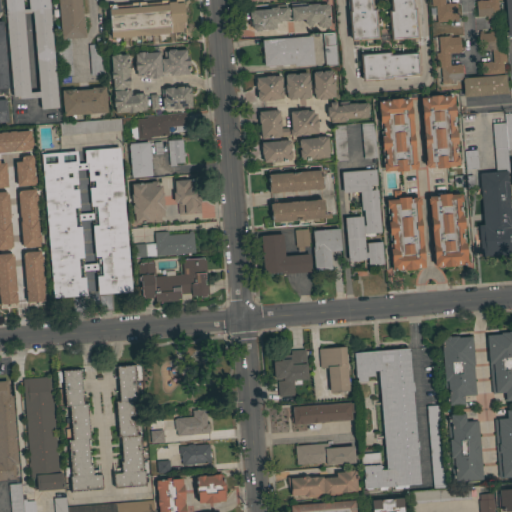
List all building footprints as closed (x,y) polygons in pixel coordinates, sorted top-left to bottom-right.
[(48,0),(57,108),(40,109),(39,97),(19,99),(19,96),(12,97),(4,0),(48,0)] [(79,0),(81,16),(83,16),(85,38),(70,39),(72,75),(59,76),(56,38),(60,37),(57,0),(79,0)] [(130,5),(130,3),(144,2),(145,3),(160,2),(160,0),(167,0),(167,2),(175,2),(174,0),(182,0),(184,32),(158,34),(158,36),(151,36),(151,35),(129,36),(129,38),(122,39),(122,37),(110,38),(108,5),(115,4),(115,6),(130,5)] [(371,0),(372,9),(375,9),(377,39),(350,41),(346,0),(371,0)] [(390,10),(389,0),(412,0),(413,8),(415,8),(417,38),(390,41),(387,10),(390,10)] [(434,0),(443,0),(444,4),(456,3),(458,20),(457,20),(457,22),(453,22),(453,20),(446,21),(447,22),(436,23),(434,0)] [(486,18),(486,16),(477,17),(475,1),(478,1),(478,0),(480,0),(480,1),(487,0),(496,0),(498,17),(486,18)] [(503,0),(511,0),(511,35),(507,36),(503,0)] [(327,6),(328,6),(329,13),(328,13),(329,26),(326,26),(326,28),(319,28),(319,27),(317,27),(316,23),(313,23),(310,26),(307,26),(304,24),(303,20),(301,20),(301,21),(291,22),(290,17),(287,17),(287,21),(280,21),(280,23),(275,24),(275,29),(271,29),(271,30),(266,31),(266,30),(260,30),(259,32),(255,32),(252,29),(252,27),(250,27),(250,19),(249,19),(248,12),(250,11),(249,10),(269,9),(269,6),(285,4),(286,8),(290,7),(290,4),(306,3),(306,6),(308,6),(308,5),(317,4),(317,5),(327,4),(327,6)] [(8,88),(6,88),(7,93),(0,93),(0,21),(2,21),(8,88)] [(461,80),(453,81),(453,83),(441,84),(439,67),(436,68),(435,59),(439,59),(437,37),(447,36),(447,35),(450,35),(450,37),(459,37),(460,52),(458,52),(458,53),(455,54),(455,53),(448,53),(450,65),(456,65),(455,64),(459,64),(459,65),(461,65),(462,76),(465,76),(465,77),(481,76),(480,63),(487,62),(487,61),(490,61),(490,62),(492,62),(491,50),(489,50),(489,51),(486,51),(486,50),(479,51),(478,34),(479,34),(478,31),(482,31),(482,33),(489,33),(489,32),(499,31),(501,48),(504,47),(505,56),(501,56),(503,75),(504,75),(506,94),(463,97),(461,80)] [(331,35),(331,33),(334,32),(337,65),(324,66),(322,35),(331,35)] [(313,65),(293,66),(293,64),(287,65),(287,66),(281,67),(281,65),(273,66),(273,67),(267,68),(267,66),(264,66),(261,40),(311,36),(313,65)] [(90,76),(88,45),(95,44),(94,37),(100,37),(104,75),(90,76)] [(186,57),(188,57),(189,70),(188,70),(189,74),(169,76),(169,73),(161,73),(160,59),(164,58),(163,51),(167,51),(167,50),(175,49),(175,50),(185,50),(186,57)] [(389,51),(390,54),(416,52),(418,75),(417,75),(417,77),(361,81),(361,74),(362,74),(362,73),(360,73),(359,54),(389,51)] [(161,77),(157,77),(157,78),(150,78),(150,77),(146,78),(145,75),(136,76),(135,70),(134,70),(134,62),(135,61),(134,54),(137,54),(137,53),(144,52),(144,53),(159,52),(161,77)] [(113,56),(113,55),(119,54),(119,56),(127,55),(127,60),(128,60),(129,77),(128,77),(129,86),(128,86),(129,96),(133,95),(133,94),(141,93),(141,95),(145,94),(146,103),(144,103),(145,111),(133,112),(134,113),(126,113),(126,112),(115,113),(114,107),(113,107),(112,98),(113,98),(112,79),(111,79),(109,63),(110,63),(110,56),(113,56)] [(320,71),(320,73),(323,72),(322,71),(330,70),(330,72),(332,71),(333,80),(334,88),(333,88),(334,97),(330,98),(326,99),(318,100),(318,99),(314,100),(313,94),(312,94),(312,88),(313,88),(311,73),(313,73),(312,72),(320,71)] [(293,74),(293,75),(298,74),(298,73),(306,73),(307,73),(308,80),(309,80),(309,88),(308,88),(309,98),(305,98),(305,100),(298,100),(297,98),(295,98),(295,100),(287,100),(287,99),(286,99),(285,91),(284,91),(284,84),(284,76),(285,76),(285,74),(293,74)] [(265,77),(265,76),(272,75),(273,76),(279,76),(279,77),(281,77),(281,84),(280,84),(281,90),(282,90),(282,98),(282,99),(273,100),(273,101),(266,101),(266,100),(258,101),(258,100),(257,100),(256,92),(257,92),(257,90),(255,90),(254,82),(255,82),(255,78),(265,77)] [(179,108),(179,109),(172,109),(172,108),(162,109),(160,89),(165,89),(165,88),(172,87),(172,88),(173,88),(173,86),(189,85),(189,87),(190,87),(191,104),(190,104),(191,107),(179,108)] [(63,116),(61,90),(74,89),(74,91),(91,89),(91,88),(104,87),(107,113),(63,116)] [(455,122),(452,122),(453,125),(455,125),(457,149),(455,149),(455,153),(457,152),(458,165),(447,166),(447,168),(435,169),(435,168),(426,169),(425,166),(424,166),(424,161),(425,161),(420,98),(429,97),(429,96),(440,95),(440,96),(453,95),(455,122)] [(415,161),(416,161),(417,167),(415,167),(416,169),(406,170),(406,171),(394,172),(394,171),(383,172),(382,159),(385,159),(384,155),(382,155),(380,132),(382,131),(382,128),(379,128),(377,102),(389,101),(389,99),(401,98),(401,99),(410,99),(415,161)] [(367,105),(368,112),(367,112),(368,117),(365,118),(357,119),(357,118),(344,119),(345,122),(330,123),(330,120),(328,120),(328,117),(327,117),(326,107),(329,107),(329,103),(335,102),(336,106),(338,106),(338,102),(347,101),(348,104),(355,103),(355,104),(367,103),(367,105)] [(279,120),(280,120),(280,127),(279,127),(280,129),(290,128),(289,112),(290,112),(298,111),(298,110),(306,110),(306,111),(312,110),(312,114),(315,114),(316,119),(317,128),(316,128),(317,134),(308,134),(308,135),(301,136),(301,135),(299,135),(299,136),(292,137),(292,136),(278,137),(278,138),(261,139),(261,137),(260,137),(259,123),(258,123),(257,115),(258,115),(258,112),(274,110),(274,111),(278,110),(279,120)] [(187,131),(175,132),(174,126),(167,127),(168,135),(149,137),(150,139),(136,140),(136,139),(130,139),(129,125),(135,125),(135,119),(146,118),(146,117),(185,113),(187,131)] [(511,113),(506,114),(506,124),(493,125),(496,173),(507,173),(510,172),(509,150),(511,149),(511,113)] [(121,131),(60,136),(59,123),(120,118),(121,131)] [(373,122),(376,158),(363,159),(360,123),(373,122)] [(334,161),(331,125),(344,124),(347,160),(334,161)] [(0,135),(12,135),(12,136),(17,136),(16,134),(19,134),(20,135),(32,134),(34,152),(23,153),(23,152),(12,153),(12,151),(10,151),(10,149),(0,149),(0,135)] [(316,138),(315,137),(323,136),(323,137),(327,137),(328,153),(327,153),(328,157),(319,158),(319,159),(312,159),(311,159),(300,160),(300,158),(299,158),(298,150),(300,150),(300,148),(298,148),(298,141),(299,141),(299,139),(316,138)] [(181,139),(182,153),(184,153),(184,156),(183,156),(183,163),(175,163),(175,166),(169,166),(167,140),(181,139)] [(289,141),(290,141),(290,149),(289,149),(289,151),(291,151),(291,158),(290,158),(290,161),(279,162),(272,163),(272,162),(263,163),(262,158),(261,154),(260,147),(261,147),(260,143),(278,141),(278,140),(284,140),(284,141),(289,140),(289,141)] [(149,154),(150,154),(150,159),(151,175),(150,175),(150,176),(131,178),(131,176),(130,176),(128,146),(128,144),(147,142),(147,143),(148,143),(149,154)] [(165,155),(164,143),(152,143),(152,156),(165,155)] [(89,270),(84,271),(86,296),(52,298),(41,154),(76,151),(77,164),(80,164),(84,164),(83,150),(119,147),(131,292),(97,295),(95,270),(89,270)] [(478,169),(465,170),(463,151),(476,150),(478,169)] [(30,187),(29,159),(11,159),(12,187),(30,187)] [(22,217),(20,217),(20,213),(21,213),(21,203),(19,180),(17,180),(17,177),(18,177),(18,169),(36,167),(41,223),(22,225),(22,217)] [(325,174),(320,175),(322,189),(270,194),(270,192),(268,192),(267,185),(268,185),(267,175),(325,169),(325,174)] [(361,216),(362,226),(364,225),(363,210),(360,211),(359,192),(342,194),(340,172),(375,169),(376,186),(371,186),(371,190),(376,190),(380,233),(374,233),(374,237),(363,238),(364,253),(366,253),(366,243),(380,242),(382,264),(376,265),(376,264),(367,265),(367,258),(365,258),(365,259),(356,262),(347,260),(344,218),(361,216)] [(0,170),(2,170),(3,178),(4,178),(5,182),(3,182),(4,191),(3,192),(4,204),(5,204),(6,214),(7,214),(8,218),(6,218),(7,226),(0,226),(0,170)] [(511,232),(507,173),(496,173),(480,175),(483,227),(479,227),(481,259),(511,256),(511,232)] [(197,179),(198,185),(199,185),(200,202),(199,202),(200,213),(178,215),(177,202),(173,203),(172,193),(174,192),(173,181),(197,179)] [(161,193),(162,193),(162,196),(162,199),(163,199),(163,203),(162,203),(163,207),(164,210),(163,210),(163,217),(160,217),(160,222),(153,223),(153,222),(134,223),(134,221),(133,220),(132,215),(133,215),(133,213),(132,214),(131,205),(132,205),(132,203),(131,203),(130,194),(131,194),(131,193),(130,192),(130,188),(131,187),(131,184),(150,183),(150,182),(157,181),(157,186),(161,186),(161,193)] [(420,268),(420,269),(419,270),(417,270),(415,269),(403,270),(402,271),(399,272),(397,271),(397,270),(391,270),(389,244),(391,243),(391,240),(389,241),(387,217),(389,216),(389,213),(386,213),(385,200),(393,199),(392,191),(399,190),(400,198),(409,197),(409,198),(418,197),(418,199),(419,199),(420,205),(419,206),(424,268),(420,268)] [(14,191),(16,249),(34,249),(32,191),(14,191)] [(461,202),(461,207),(460,207),(460,210),(461,210),(462,216),(463,229),(463,234),(462,234),(462,238),(464,238),(464,243),(465,243),(466,264),(460,265),(460,266),(459,267),(457,267),(454,266),(443,267),(442,268),(439,268),(437,268),(437,267),(434,267),(429,204),(427,204),(427,198),(428,198),(428,197),(437,196),(437,195),(449,194),(449,195),(461,194),(461,202)] [(324,214),(330,213),(331,218),(324,219),(324,218),(271,223),(269,204),(322,199),(324,214)] [(308,246),(303,247),(303,251),(297,252),(296,247),(295,247),(293,230),(307,229),(308,246)] [(314,271),(312,247),(313,247),(312,230),(323,229),(323,230),(338,229),(340,250),(329,251),(331,270),(314,271)] [(189,254),(189,255),(187,255),(187,254),(155,256),(146,257),(133,258),(132,245),(144,244),(154,243),(153,233),(165,231),(165,232),(167,232),(168,235),(188,233),(188,231),(192,231),(192,233),(194,253),(189,254)] [(27,283),(25,283),(25,279),(27,279),(26,269),(27,269),(26,256),(25,256),(24,247),(22,247),(22,243),(24,243),(23,234),(41,233),(45,291),(28,292),(27,283)] [(284,256),(309,254),(310,272),(280,275),(280,273),(263,274),(260,236),(282,234),(284,256)] [(0,235),(8,235),(8,244),(10,244),(10,248),(9,248),(10,258),(8,258),(9,270),(10,270),(11,280),(13,280),(13,284),(12,284),(12,294),(0,294),(0,235)] [(38,303),(38,253),(20,253),(20,303),(38,303)] [(182,274),(181,262),(183,262),(183,260),(203,258),(203,260),(205,260),(208,295),(205,295),(205,297),(199,298),(199,296),(190,297),(190,294),(179,294),(180,299),(177,299),(177,301),(159,303),(159,301),(154,301),(154,298),(144,299),(144,297),(143,298),(142,296),(141,296),(140,289),(138,290),(138,287),(140,287),(139,281),(138,281),(137,270),(135,270),(135,265),(132,265),(132,260),(135,260),(135,265),(138,264),(138,263),(153,262),(155,277),(182,274)] [(511,400),(503,401),(503,393),(491,394),(486,336),(500,335),(500,333),(507,332),(511,331),(511,400)] [(476,395),(463,396),(464,404),(448,406),(448,402),(445,402),(440,338),(443,338),(443,337),(449,336),(449,337),(457,337),(471,336),(476,395)] [(348,391),(340,392),(340,393),(337,394),(337,393),(331,393),(331,392),(329,393),(326,368),(319,369),(318,349),(344,347),(348,391)] [(411,383),(412,383),(413,392),(411,392),(415,441),(416,441),(417,450),(416,450),(419,484),(406,485),(406,488),(393,489),(393,487),(385,487),(385,490),(378,490),(378,488),(363,489),(362,479),(363,479),(362,466),(361,466),(360,454),(378,453),(379,470),(385,469),(378,376),(365,377),(365,380),(357,381),(357,377),(354,377),(353,353),(408,348),(411,383)] [(307,380),(300,380),(300,385),(292,385),(293,396),(278,397),(276,381),(282,380),(282,378),(273,379),(271,360),(282,360),(282,355),(290,354),(290,351),(304,350),(307,380)] [(119,401),(116,367),(139,365),(141,379),(135,379),(137,409),(134,409),(136,425),(139,425),(140,437),(144,437),(145,446),(140,446),(143,471),(144,471),(145,486),(113,488),(112,473),(115,473),(115,469),(120,468),(119,461),(120,461),(119,455),(121,455),(119,437),(118,437),(114,401),(119,401)] [(69,477),(64,477),(64,468),(69,468),(67,440),(65,440),(64,429),(70,429),(69,406),(64,406),(62,382),(57,382),(56,372),(61,372),(61,371),(84,369),(84,381),(81,381),(82,397),(88,397),(89,410),(87,410),(89,439),(88,439),(89,446),(88,446),(89,458),(90,458),(91,465),(92,470),(98,470),(98,475),(101,474),(102,489),(70,491),(69,477)] [(29,467),(28,467),(27,463),(29,463),(22,379),(50,377),(58,474),(61,473),(63,489),(36,491),(36,489),(35,478),(30,478),(29,467)] [(17,464),(14,464),(15,479),(0,480),(0,381),(7,381),(8,396),(12,396),(17,464)] [(292,425),(292,422),(290,422),(290,417),(292,417),(291,407),(349,402),(349,403),(352,403),(352,413),(350,413),(351,420),(292,425)] [(439,405),(445,487),(432,488),(426,406),(439,405)] [(505,418),(505,410),(511,409),(511,477),(498,479),(493,419),(505,418)] [(176,437),(176,431),(174,431),(173,420),(175,420),(175,418),(192,417),(191,411),(204,410),(206,424),(208,424),(209,434),(176,437)] [(452,482),(446,416),(449,416),(449,415),(464,414),(465,422),(478,421),(482,480),(452,482)] [(163,443),(150,444),(149,431),(162,430),(163,443)] [(327,448),(353,446),(354,463),(325,466),(324,462),(296,465),(294,446),(327,443),(327,448)] [(181,465),(180,452),(178,452),(178,446),(208,444),(209,453),(210,454),(210,457),(210,458),(210,463),(181,465)] [(169,473),(156,473),(155,461),(168,461),(169,473)] [(321,476),(321,478),(335,477),(335,472),(342,472),(342,471),(352,470),(352,471),(354,471),(356,489),(355,489),(355,491),(350,491),(350,492),(340,493),(340,495),(305,498),(305,496),(303,496),(303,495),(290,496),(289,490),(287,490),(286,477),(301,476),(301,477),(302,477),(303,476),(304,476),(306,476),(307,477),(308,477),(321,476)] [(218,502),(218,503),(203,504),(203,503),(197,503),(197,501),(195,501),(195,495),(196,495),(196,493),(195,493),(195,488),(196,488),(195,477),(197,477),(197,476),(204,476),(204,477),(212,476),(212,475),(219,474),(219,475),(221,475),(222,485),(224,485),(225,499),(223,499),(223,501),(218,502)] [(182,485),(184,501),(183,501),(183,504),(184,504),(184,511),(157,511),(157,507),(156,507),(155,500),(156,500),(156,490),(155,490),(154,484),(155,484),(155,481),(165,480),(164,478),(171,478),(171,480),(181,479),(182,485)] [(10,511),(8,484),(21,483),(22,500),(25,499),(26,502),(34,501),(35,511),(53,511),(52,499),(65,497),(66,507),(151,500),(152,511),(10,511)] [(407,504),(406,492),(469,487),(470,499),(407,504)] [(511,510),(500,511),(498,491),(511,489),(511,510)] [(478,511),(477,501),(479,500),(478,495),(492,494),(493,511),(478,511)] [(401,498),(402,511),(371,511),(370,500),(401,498)] [(289,511),(289,506),(354,500),(355,511),(289,511)]
